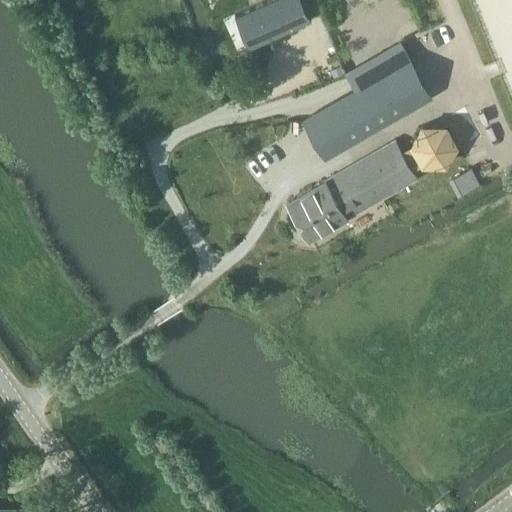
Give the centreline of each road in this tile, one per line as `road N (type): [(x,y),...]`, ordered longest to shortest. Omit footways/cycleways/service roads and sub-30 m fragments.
road 1 (track): [(277,195),(251,243),(213,271),(160,174),(161,149),(231,114)]
road 2 (track): [(213,271),(25,406)]
road 3 (tertiary): [(101,511),(0,370)]
